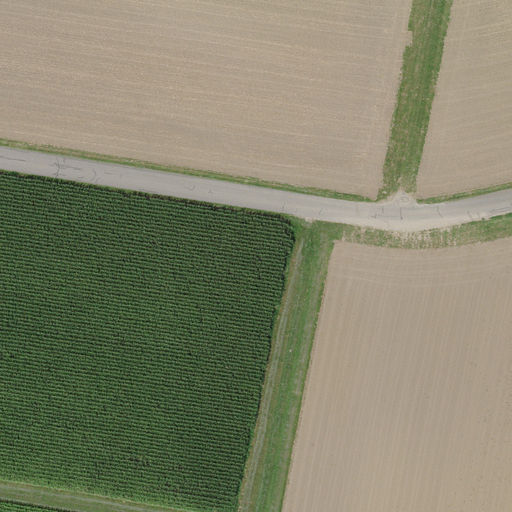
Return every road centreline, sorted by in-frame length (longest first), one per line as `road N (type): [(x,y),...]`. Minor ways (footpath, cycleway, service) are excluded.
road 1 (unclassified): [(0,161),(337,216),(442,221),(511,204)]
road 2 (track): [(433,0),(397,219)]
